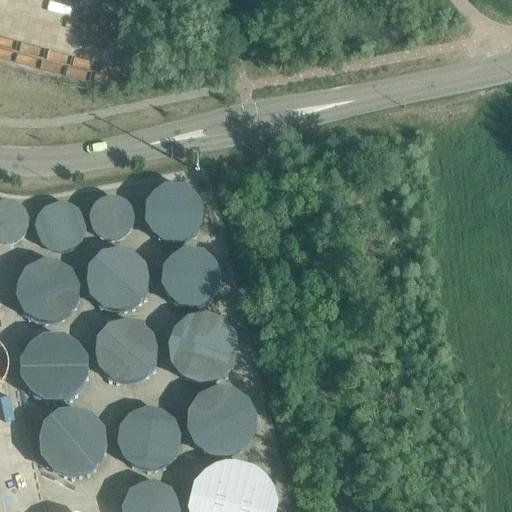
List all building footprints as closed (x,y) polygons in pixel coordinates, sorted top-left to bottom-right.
[(149,236),(195,243),(203,193),(157,186),(149,236)] [(69,252),(86,216),(53,200),(36,237),(69,252)] [(95,233),(122,236),(125,203),(98,200),(95,233)] [(0,206),(0,241),(20,242),(21,207),(0,206)] [(167,300),(211,305),(218,254),(174,248),(167,300)] [(98,309),(144,305),(140,253),(94,257),(98,309)] [(81,305),(58,258),(13,281),(36,327),(81,305)] [(189,313),(169,370),(219,388),(239,330),(189,313)] [(105,325),(103,375),(153,377),(155,328),(105,325)] [(27,339),(28,397),(79,396),(78,338),(27,339)] [(249,454),(252,392),(198,390),(195,451),(249,454)] [(43,469),(89,476),(98,416),(52,410),(43,469)] [(127,464),(171,465),(172,412),(127,411),(127,464)] [(272,511),(282,478),(210,459),(196,511),(272,511)] [(174,511),(179,497),(137,482),(126,511),(174,511)]
